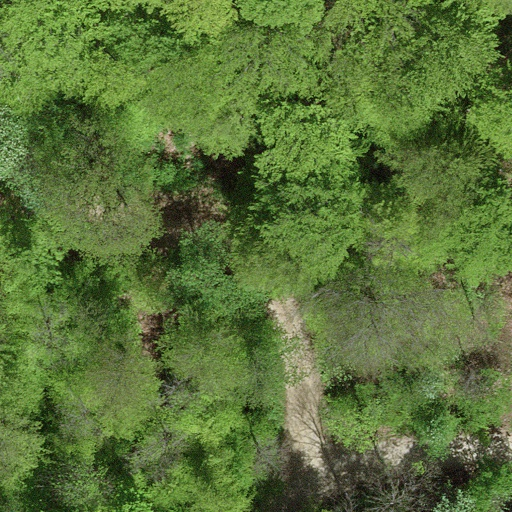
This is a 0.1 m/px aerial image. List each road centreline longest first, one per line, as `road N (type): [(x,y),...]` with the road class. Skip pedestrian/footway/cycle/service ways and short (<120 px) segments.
road 1 (track): [(0,209),(88,206),(157,215),(215,242),(261,276),(285,323),(303,429),(320,472)]
road 2 (track): [(511,455),(473,446),(320,472)]
road 3 (track): [(157,215),(0,280)]
